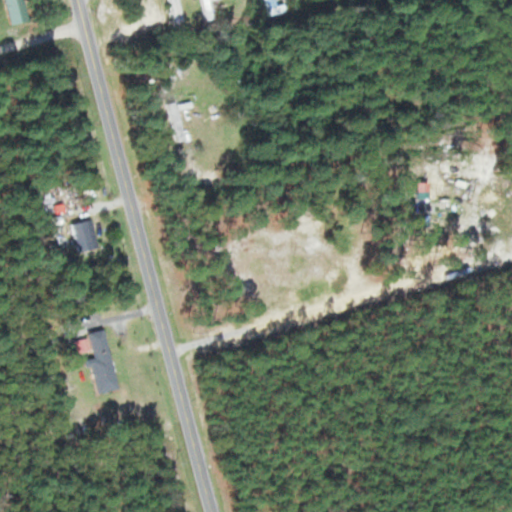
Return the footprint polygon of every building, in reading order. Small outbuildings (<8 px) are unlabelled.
[(24,0),(7,0),(5,22),(22,24),(24,0)] [(170,0),(175,22),(184,20),(180,0),(170,0)] [(201,0),(204,18),(217,16),(214,0),(201,0)] [(275,0),(263,0),(266,14),(278,12),(275,0)] [(166,103),(176,141),(186,138),(176,100),(166,103)] [(71,222),(77,250),(92,247),(86,219),(71,222)] [(103,328),(87,331),(92,357),(88,358),(95,391),(116,387),(103,328)]
